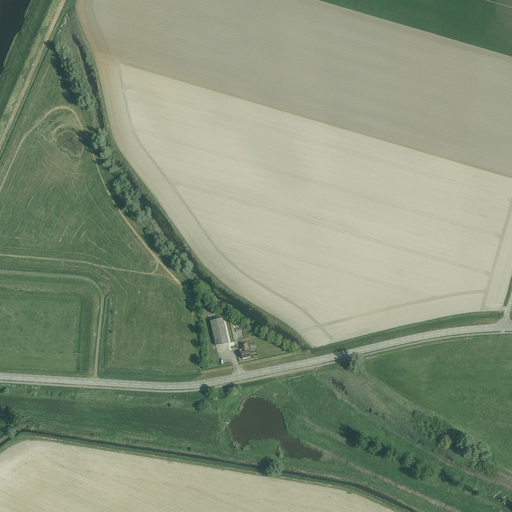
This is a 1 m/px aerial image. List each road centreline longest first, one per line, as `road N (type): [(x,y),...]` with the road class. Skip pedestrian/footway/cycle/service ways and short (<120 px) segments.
road 1 (tertiary): [(0,376),(199,384),(502,327)]
road 2 (track): [(94,381),(103,302),(96,284),(0,272)]
road 3 (track): [(0,147),(64,0)]
